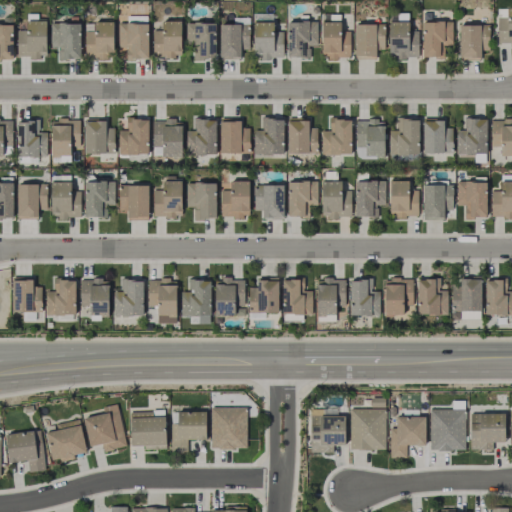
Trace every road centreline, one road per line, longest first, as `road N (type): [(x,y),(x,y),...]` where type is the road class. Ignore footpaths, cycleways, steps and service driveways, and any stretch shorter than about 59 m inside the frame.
road 1 (residential): [(0,87),(511,88)]
road 2 (residential): [(0,246),(511,247)]
road 3 (residential): [(0,504),(130,478),(281,478)]
road 4 (secondary): [(282,363),(0,370)]
road 5 (residential): [(353,491),(511,482)]
road 6 (residential): [(282,363),(277,511)]
road 7 (secondary): [(511,362),(380,362)]
